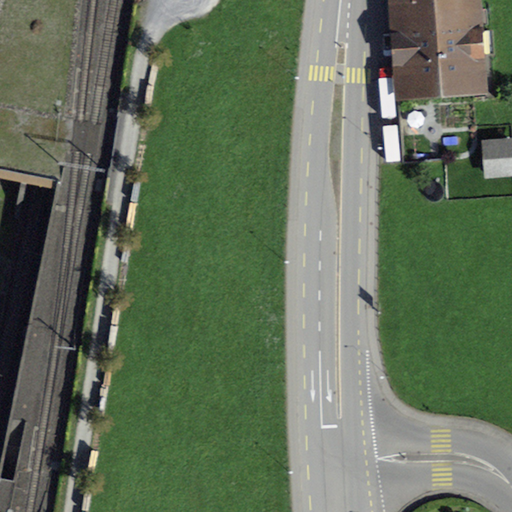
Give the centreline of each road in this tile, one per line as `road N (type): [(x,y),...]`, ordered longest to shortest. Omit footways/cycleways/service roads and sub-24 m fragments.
road 1 (track): [(162,0),(145,37),(65,511)]
road 2 (secondary): [(344,0),(330,254),(333,460)]
road 3 (residential): [(511,485),(462,457),(333,460)]
